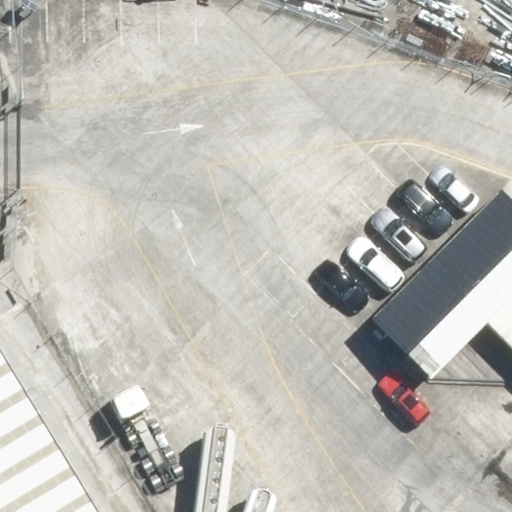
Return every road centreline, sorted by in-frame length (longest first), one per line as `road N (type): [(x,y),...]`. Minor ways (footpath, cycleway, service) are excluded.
road 1 (unknown): [(386,511),(55,56)]
road 2 (unknown): [(55,56),(511,125)]
